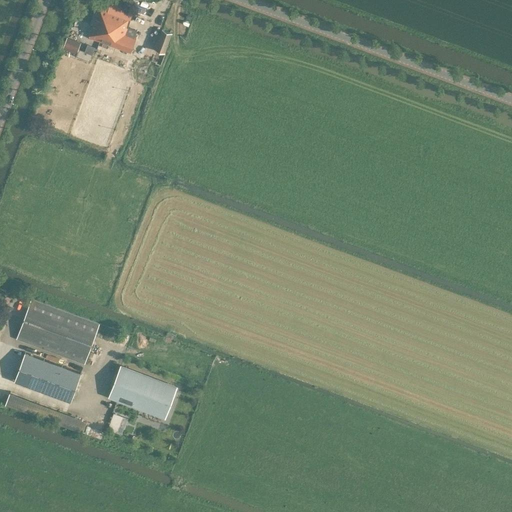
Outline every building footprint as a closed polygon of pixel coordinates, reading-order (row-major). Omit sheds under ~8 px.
[(137,34),(126,30),(135,6),(118,0),(111,0),(110,5),(101,2),(90,32),(132,48),(137,34)] [(156,45),(166,48),(173,29),(163,25),(156,45)] [(69,33),(64,44),(78,50),(80,45),(82,38),(69,33)] [(78,50),(77,52),(91,58),(96,43),(89,40),(86,47),(80,45),(78,50)] [(0,301),(2,302),(6,290),(14,293),(15,289),(8,286),(0,283),(0,301)] [(33,295),(19,334),(87,359),(101,320),(33,295)] [(82,370),(27,350),(16,379),(71,399),(82,370)] [(177,384),(121,363),(110,391),(167,412),(177,384)] [(129,414),(115,409),(109,425),(123,430),(129,414)]
